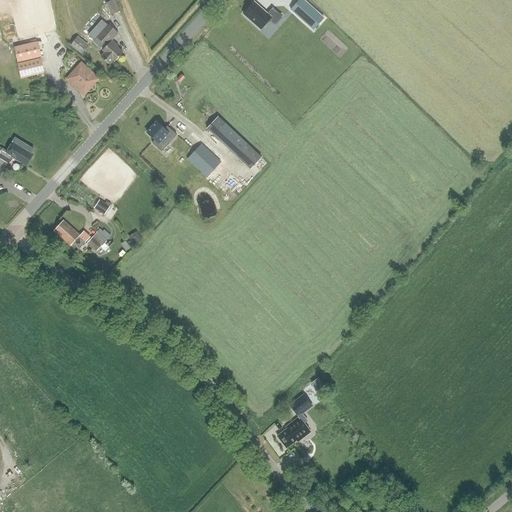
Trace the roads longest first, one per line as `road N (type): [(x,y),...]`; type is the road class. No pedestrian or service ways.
road 1 (unclassified): [(8,231),(147,330),(212,388),(269,471),(313,511)]
road 2 (tertiary): [(8,231),(218,0)]
